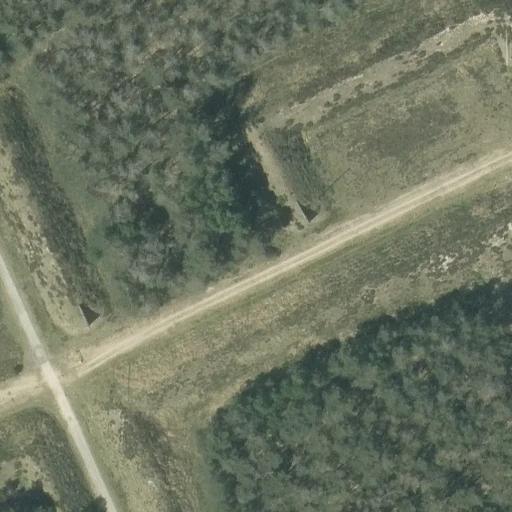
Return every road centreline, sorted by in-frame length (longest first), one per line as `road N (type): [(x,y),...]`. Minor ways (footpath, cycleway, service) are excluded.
road 1 (track): [(49,378),(511,159)]
road 2 (track): [(0,267),(108,511)]
